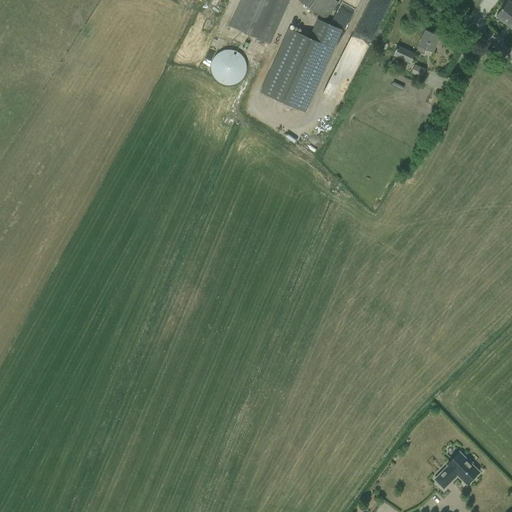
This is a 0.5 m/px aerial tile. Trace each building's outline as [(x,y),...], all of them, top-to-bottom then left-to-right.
[(240,0),(229,24),(268,42),(287,0),(240,0)] [(300,0),(326,19),(332,11),(338,2),(334,0),(300,0)] [(511,3),(508,1),(496,16),(511,29),(511,3)] [(290,29),(261,92),(305,112),(342,30),(318,19),(310,38),(290,29)] [(433,51),(436,45),(440,36),(425,30),(421,39),(418,45),(419,46),(417,51),(424,54),(426,48),(433,51)] [(411,64),(415,54),(397,46),(393,56),(411,64)] [(216,56),(215,57),(213,60),(212,63),(211,66),(211,68),(212,71),(212,74),(214,77),(216,80),(218,82),(221,84),(223,85),(226,86),(230,86),(232,85),(235,85),(238,83),(240,82),(242,80),(243,78),(245,76),(246,73),(247,70),(247,67),(246,63),(245,60),(244,57),(242,55),(240,53),(237,51),(235,50),(232,50),(229,50),(226,50),(224,51),(221,52),(218,53),(216,56)] [(420,82),(426,69),(415,64),(411,73),(416,75),(414,79),(420,82)] [(444,489),(457,475),(467,484),(479,472),(459,451),(446,463),(448,466),(434,479),(444,489)]
